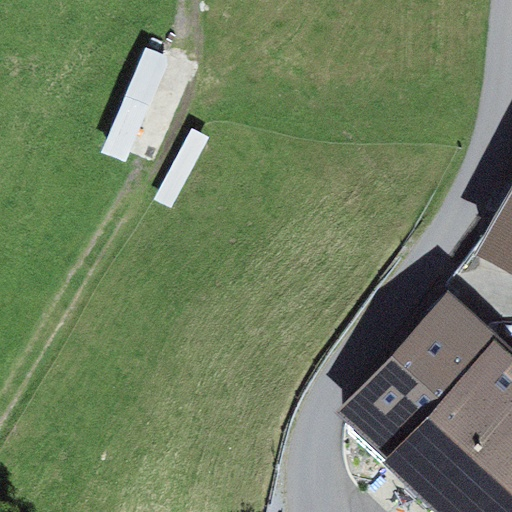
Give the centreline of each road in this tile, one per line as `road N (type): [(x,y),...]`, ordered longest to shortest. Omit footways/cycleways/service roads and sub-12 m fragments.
road 1 (residential): [(509,0),(482,199),(344,377),(322,425),(325,511)]
road 2 (track): [(0,424),(165,134),(189,73),(197,0)]
